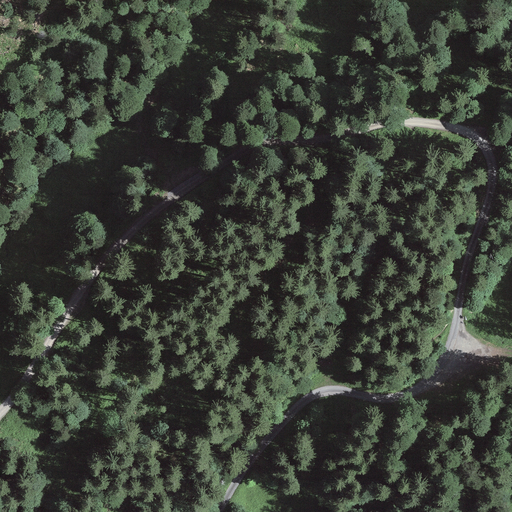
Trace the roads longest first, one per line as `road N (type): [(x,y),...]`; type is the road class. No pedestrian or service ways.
road 1 (track): [(455,327),(494,178),(479,140),(426,122),(276,139),(246,147),(142,223),(102,263),(0,412)]
road 2 (track): [(217,511),(299,405),(328,390),(379,399),(415,390),(442,365),(455,327)]
